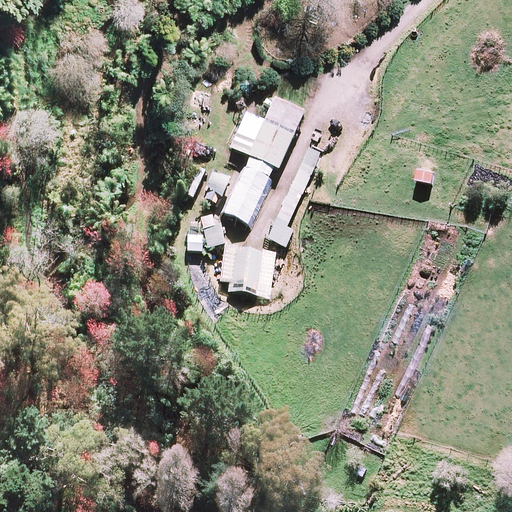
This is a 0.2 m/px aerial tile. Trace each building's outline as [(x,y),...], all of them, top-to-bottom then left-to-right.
[(293,137),(244,116),(229,150),(278,171),(293,137)] [(204,172),(190,165),(178,193),(192,200),(204,172)] [(434,184),(414,184),(413,196),(433,197),(434,184)] [(221,227),(204,232),(209,249),(226,243),(221,227)] [(203,236),(185,237),(185,253),(203,252),(203,236)] [(274,257),(225,250),(222,281),(230,282),(229,293),(260,297),(261,287),(270,288),(274,257)]
